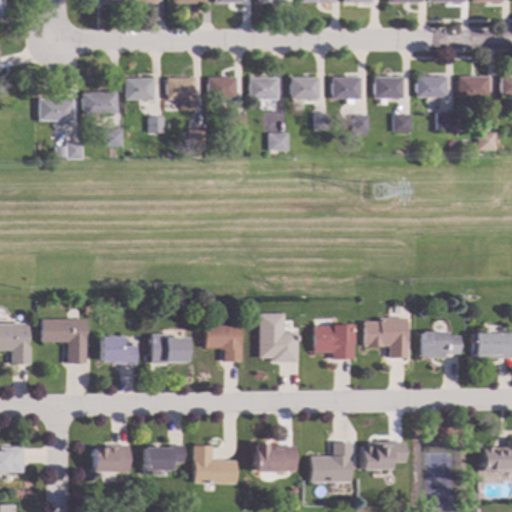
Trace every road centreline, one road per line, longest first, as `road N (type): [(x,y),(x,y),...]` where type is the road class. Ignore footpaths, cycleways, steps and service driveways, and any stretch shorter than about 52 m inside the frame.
road 1 (residential): [(511,399),(0,410)]
road 2 (residential): [(511,40),(53,42)]
